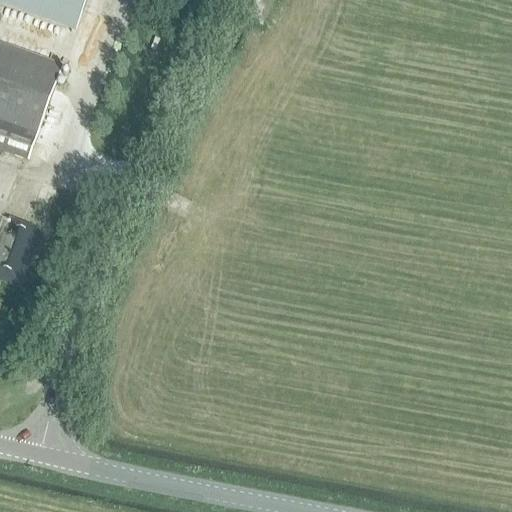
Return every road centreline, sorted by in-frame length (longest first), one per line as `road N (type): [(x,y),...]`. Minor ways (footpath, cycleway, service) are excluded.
road 1 (tertiary): [(37,453),(95,258),(209,0)]
road 2 (tertiary): [(332,511),(37,453)]
